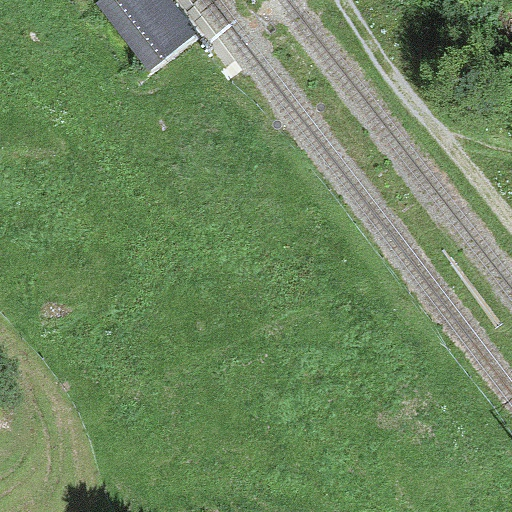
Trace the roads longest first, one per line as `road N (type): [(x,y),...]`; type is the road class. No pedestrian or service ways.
road 1 (track): [(511,221),(417,110)]
road 2 (track): [(417,110),(341,0)]
